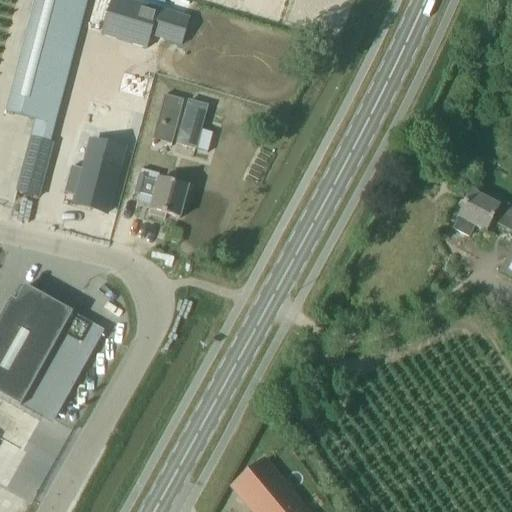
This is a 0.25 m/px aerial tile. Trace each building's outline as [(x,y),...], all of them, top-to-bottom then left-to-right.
[(67,98),(65,97),(91,0),(36,0),(6,112),(35,120),(32,132),(55,139),(67,98)] [(148,42),(152,31),(183,40),(190,14),(143,0),(110,0),(102,30),(148,42)] [(165,96),(158,124),(177,129),(184,101),(166,96),(165,96)] [(188,102),(176,146),(195,151),(207,154),(212,135),(201,132),(208,107),(188,102)] [(16,191),(40,197),(54,143),(55,139),(32,132),(16,191)] [(72,167),(64,194),(76,197),(74,205),(107,214),(124,152),(91,143),(83,170),(72,167)] [(133,152),(119,203),(150,212),(149,217),(164,221),(166,216),(179,219),(187,188),(162,181),(168,161),(133,152)] [(485,201),(471,194),(458,219),(459,220),(453,230),(469,239),(475,228),(485,233),(490,222),(511,233),(511,248),(500,271),(511,277),(511,207),(489,195),(485,201)] [(16,303),(10,300),(0,318),(0,397),(20,408),(23,403),(54,421),(100,339),(68,322),(72,315),(24,288),(16,303)] [(23,425),(0,410),(0,425),(16,436),(23,425)] [(304,511),(263,463),(232,489),(251,511),(304,511)]
